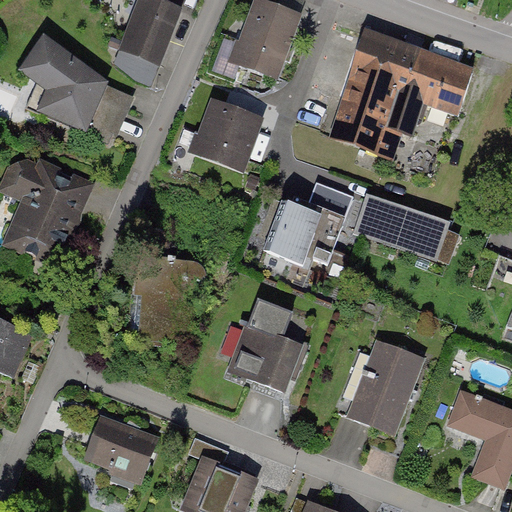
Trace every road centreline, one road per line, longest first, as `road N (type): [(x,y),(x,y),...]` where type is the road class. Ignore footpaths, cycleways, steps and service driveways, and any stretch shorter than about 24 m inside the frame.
road 1 (residential): [(441,511),(59,365)]
road 2 (residential): [(215,0),(59,365)]
road 3 (residential): [(59,365),(0,496)]
road 4 (residential): [(377,0),(511,46)]
